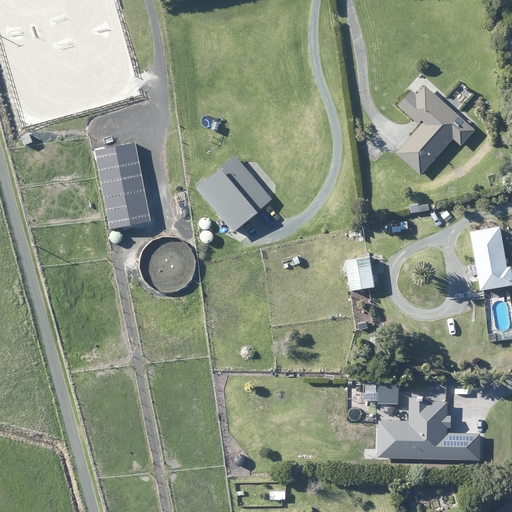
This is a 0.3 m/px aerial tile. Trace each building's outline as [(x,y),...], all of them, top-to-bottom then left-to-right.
[(476,129),(455,111),(426,84),(418,94),(413,90),(411,92),(399,105),(414,118),(419,122),(420,124),(424,120),(425,121),(412,135),(398,151),(397,152),(422,175),(455,138),(462,145),(476,129)] [(23,137),(25,143),(31,141),(29,135),(23,137)] [(136,142),(94,151),(109,229),(148,222),(136,142)] [(233,232),(261,208),(273,199),(236,155),(196,188),(233,232)] [(485,289),(508,285),(511,284),(511,266),(510,267),(502,226),(472,231),(478,264),(480,273),(483,290),(485,289)] [(377,286),(375,274),(372,256),(349,260),(353,290),(377,286)] [(511,339),(511,328),(488,332),(490,342),(511,339)] [(397,386),(379,385),(379,404),(397,404),(397,386)] [(380,455),(481,457),(481,431),(449,431),(449,425),(453,425),(453,413),(449,413),(450,399),(433,399),(433,395),(411,395),(411,418),(381,418),(380,427),(380,455)] [(286,491),(270,492),(271,500),(286,500),(286,491)]
